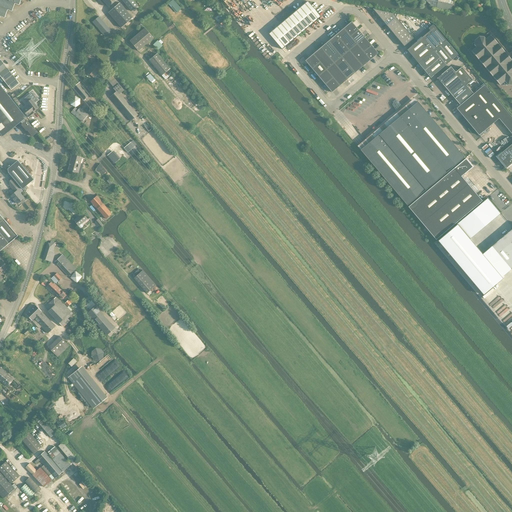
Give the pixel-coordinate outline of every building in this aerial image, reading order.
[(0,0),(0,6),(8,10),(12,11),(15,3),(5,0),(0,0)] [(122,0),(132,11),(138,6),(132,0),(122,0)] [(172,0),(170,2),(178,11),(182,8),(174,0),(172,0)] [(425,0),(426,1),(431,7),(451,11),(453,0),(452,0),(425,0)] [(307,1),(269,34),(282,49),(321,17),(307,1)] [(108,12),(121,28),(133,18),(120,3),(108,12)] [(393,14),(373,9),(404,46),(413,38),(393,14)] [(102,20),(95,25),(105,37),(106,36),(110,33),(112,31),(102,20)] [(344,28),(350,36),(352,35),(358,30),(351,22),(344,28)] [(430,30),(407,50),(418,63),(446,40),(432,25),(428,28),(430,30)] [(138,51),(151,40),(153,38),(145,28),(129,41),(138,51)] [(336,35),(349,50),(357,44),(350,36),(344,28),(336,35)] [(350,36),(357,44),(362,40),(365,37),(358,30),(352,35),(350,36)] [(328,41),(342,57),(349,50),(336,35),(328,41)] [(511,60),(490,35),(486,39),(483,37),(479,36),(475,40),(474,44),(476,47),(471,51),(499,84),(501,83),(503,85),(505,85),(507,84),(508,84),(511,84),(511,60)] [(357,44),(363,52),(369,47),(371,45),(365,37),(362,40),(357,44)] [(157,41),(153,45),(158,49),(162,46),(161,44),(163,42),(160,40),(158,42),(157,41)] [(446,40),(418,63),(428,75),(429,74),(432,77),(458,55),(446,40)] [(321,48),(334,63),(342,57),(328,41),(321,48)] [(349,50),(363,66),(370,60),(363,52),(357,44),(349,50)] [(363,52),(370,60),(378,53),(371,45),(369,47),(363,52)] [(313,54),(320,62),(326,70),(334,63),(321,48),(313,54)] [(342,57),(355,73),(363,66),(349,50),(342,57)] [(162,75),(170,69),(157,53),(149,60),(162,75)] [(305,61),(312,69),(320,62),(313,54),(305,61)] [(334,63),(347,79),(355,73),(342,57),(334,63)] [(94,63),(87,72),(93,77),(99,70),(101,72),(104,68),(98,62),(96,65),(94,63)] [(312,69),(318,76),(325,71),(326,70),(320,62),(312,69)] [(326,70),(333,78),(340,86),(347,79),(334,63),(326,70)] [(0,72),(0,75),(5,82),(13,76),(7,67),(0,72)] [(450,67),(438,77),(440,80),(439,80),(451,94),(464,83),(466,85),(473,80),(461,67),(455,72),(450,67)] [(318,76),(325,84),(331,79),(333,78),(326,70),(325,71),(318,76)] [(5,82),(7,84),(5,86),(8,89),(9,87),(11,90),(19,83),(13,76),(5,82)] [(114,88),(118,84),(112,76),(107,80),(114,88)] [(332,92),(340,86),(333,78),(331,79),(325,84),(332,92)] [(90,95),(82,85),(80,82),(72,88),(83,101),(90,95)] [(464,83),(451,94),(455,99),(469,88),(466,85),(464,83)] [(0,133),(3,136),(21,122),(22,124),(21,124),(26,131),(27,130),(32,136),(38,132),(33,126),(32,126),(27,120),(26,121),(24,119),(26,117),(0,84),(0,133)] [(460,105),(456,108),(479,135),(498,118),(511,134),(511,118),(484,85),(473,94),(460,105)] [(24,90),(22,87),(15,93),(18,95),(24,90)] [(116,92),(110,97),(131,122),(138,115),(120,94),(124,90),(122,87),(121,87),(117,91),(116,92)] [(469,88),(455,99),(460,105),(473,94),(469,88)] [(27,95),(31,99),(34,103),(35,103),(39,99),(38,98),(41,96),(37,92),(36,92),(35,92),(34,93),(33,91),(27,95)] [(75,96),(72,98),(70,99),(70,105),(75,107),(80,104),(80,99),(75,96)] [(28,117),(32,115),(34,113),(33,111),(38,107),(35,103),(34,103),(31,99),(26,103),(29,106),(23,111),(28,117)] [(379,134),(360,150),(407,205),(426,189),(445,173),(464,157),(418,102),(399,118),(379,134)] [(75,107),(71,112),(82,122),(88,114),(79,107),(77,110),(75,107)] [(98,139),(107,146),(111,141),(110,140),(113,136),(107,132),(104,136),(102,134),(98,139)] [(131,142),(124,148),(127,152),(137,145),(133,140),(131,142)] [(511,143),(497,156),(506,168),(511,163),(511,143)] [(107,155),(114,163),(119,159),(115,154),(112,152),(111,152),(107,155)] [(70,165),(68,170),(80,173),(84,158),(72,155),(69,164),(68,164),(70,165)] [(473,167),(466,158),(408,207),(436,240),(482,201),(461,176),(473,167)] [(22,189),(26,186),(34,179),(18,160),(8,168),(8,172),(22,189)] [(10,196),(17,203),(24,198),(20,193),(22,191),(18,186),(12,179),(9,181),(10,186),(15,192),(10,196)] [(90,201),(105,218),(106,219),(112,213),(103,203),(96,195),(90,201)] [(78,226),(79,227),(80,227),(81,227),(82,227),(82,225),(82,224),(81,223),(87,219),(82,213),(74,220),(78,226)] [(0,251),(0,252),(0,251),(0,250),(7,245),(18,236),(0,214),(0,251)] [(456,224),(437,240),(483,295),(502,279),(456,224)] [(511,228),(490,247),(509,270),(511,268),(511,228)] [(47,243),(42,259),(52,262),(54,254),(52,253),(55,243),(50,241),(50,244),(47,243)] [(76,269),(62,255),(55,262),(68,276),(76,269)] [(147,293),(156,285),(143,270),(134,278),(147,293)] [(62,278),(57,273),(51,278),(56,283),(58,281),(59,281),(62,278)] [(47,286),(52,291),(56,287),(51,282),(47,286)] [(56,287),(52,291),(58,296),(59,295),(63,299),(66,295),(62,291),(61,292),(56,287)] [(55,297),(44,308),(62,327),(69,320),(67,318),(73,313),(60,300),(55,297)] [(48,333),(55,326),(41,312),(41,311),(36,305),(26,315),(31,319),(29,321),(30,322),(32,320),(39,328),(42,326),(48,333)] [(95,306),(88,313),(107,335),(115,329),(95,306)] [(48,348),(57,357),(68,346),(60,336),(48,348)] [(91,356),(94,360),(99,361),(103,358),(104,353),(101,349),(96,348),(92,351),(91,356)] [(13,380),(1,368),(0,368),(0,380),(7,387),(13,380)] [(79,368),(68,377),(93,409),(104,400),(79,368)] [(55,434),(42,419),(38,422),(51,437),(55,434)] [(42,447),(29,432),(21,439),(34,454),(42,447)] [(55,446),(48,452),(53,458),(52,459),(63,471),(70,465),(73,463),(77,459),(63,442),(58,446),(70,459),(67,461),(55,446)] [(12,444),(7,448),(11,453),(16,448),(12,444)] [(55,478),(61,472),(62,472),(45,451),(37,457),(38,459),(35,462),(36,464),(40,460),(55,478)] [(19,477),(6,462),(0,466),(0,469),(12,483),(19,477)] [(30,463),(25,467),(41,484),(44,481),(47,484),(52,480),(40,468),(37,471),(30,463)] [(0,471),(0,494),(3,499),(17,487),(14,484),(12,486),(0,471)] [(36,493),(40,489),(29,477),(25,481),(36,493)] [(20,489),(29,498),(35,493),(26,483),(20,489)]
